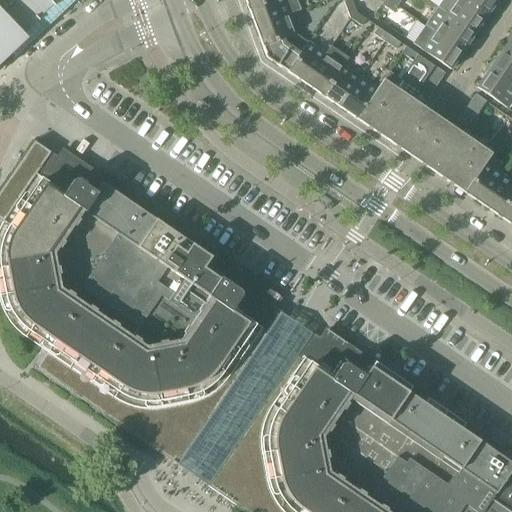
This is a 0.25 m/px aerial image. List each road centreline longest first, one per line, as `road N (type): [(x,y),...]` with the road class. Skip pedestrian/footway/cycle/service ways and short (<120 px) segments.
road 1 (secondary): [(175,0),(197,61),(232,106),(511,295)]
road 2 (secondary): [(511,260),(251,84),(221,47),(201,0)]
road 3 (residential): [(8,124),(50,68),(171,0)]
